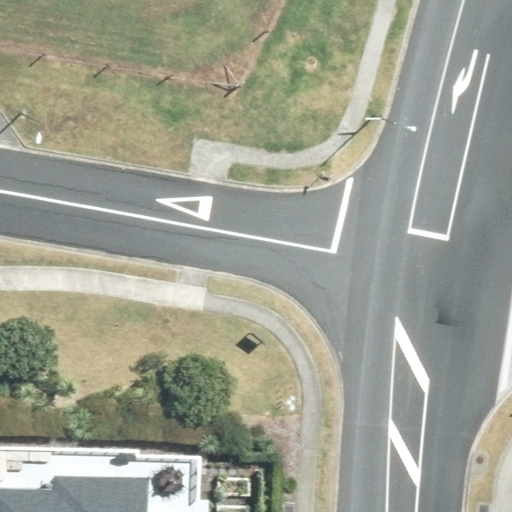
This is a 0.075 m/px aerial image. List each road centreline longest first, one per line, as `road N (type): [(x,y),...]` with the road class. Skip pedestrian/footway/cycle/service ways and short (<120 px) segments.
road 1 (residential): [(426,279),(331,252),(0,195)]
road 2 (residential): [(426,279),(492,0)]
road 3 (residential): [(406,511),(426,279)]
